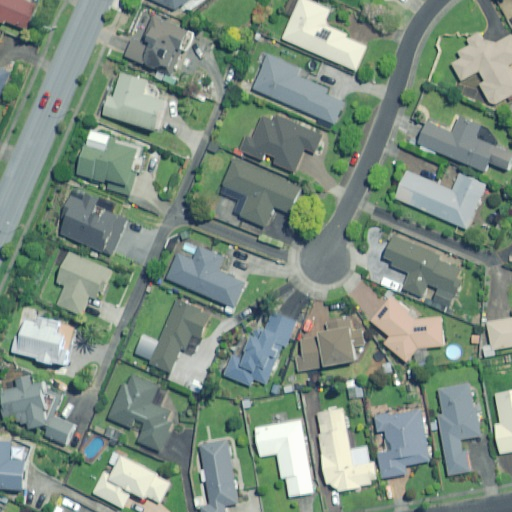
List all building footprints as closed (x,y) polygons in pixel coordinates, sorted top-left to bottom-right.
[(39,6),(24,0),(0,0),(0,21),(7,24),(8,22),(29,30),(39,6)] [(152,0),(177,11),(191,0),(152,0)] [(289,0),(284,13),(293,16),(283,39),(358,71),(368,47),(346,38),(348,35),(325,25),(331,10),(306,0),(299,0),(298,0),(289,0)] [(120,52),(171,77),(184,52),(187,54),(198,33),(143,5),(120,52)] [(479,34),(478,32),(468,38),(472,46),(459,53),(463,59),(453,65),(462,81),(481,71),(487,82),(481,85),(493,106),(511,95),(511,70),(509,66),(511,64),(511,36),(497,44),(485,41),(479,34)] [(300,68),(265,53),(250,87),(336,125),(345,103),(327,95),(329,89),(297,75),(300,68)] [(0,98),(2,100),(14,74),(0,67),(0,98)] [(148,82),(122,73),(114,97),(109,96),(103,115),(157,132),(166,102),(144,95),(148,82)] [(490,163),(509,171),(511,163),(511,151),(479,137),(484,126),(457,114),(450,130),(426,119),(414,145),(436,155),(437,153),(485,175),(490,163)] [(277,117),(274,122),(263,117),(253,140),(247,138),(241,152),(263,161),(266,155),(277,159),(275,163),(296,172),(305,150),(316,155),(323,137),(277,117)] [(141,154),(143,148),(89,132),(75,181),(129,197),(136,174),(140,175),(146,156),(141,154)] [(302,189),(232,157),(220,185),(248,197),(240,216),(265,228),(275,207),(291,214),(302,189)] [(453,191),(408,171),(396,198),(467,230),(487,185),(461,174),(453,191)] [(83,202),(70,197),(62,216),(66,218),(59,234),(111,256),(126,220),(97,207),(99,201),(86,195),(83,202)] [(441,258),(393,237),(384,258),(395,263),(393,268),(410,275),(404,289),(422,298),(428,285),(439,290),(434,302),(449,309),(460,283),(456,281),(461,270),(440,261),(441,258)] [(224,257),(199,247),(193,260),(178,253),(167,279),(229,305),(226,312),(233,314),(246,283),(218,271),(224,257)] [(112,271),(56,248),(49,265),(60,269),(54,282),(64,286),(57,306),(81,316),(88,297),(99,302),(112,271)] [(387,294),(381,301),(384,304),(371,321),(391,337),(385,344),(408,363),(419,349),(444,347),(441,317),(413,317),(408,313),(410,311),(393,298),(387,294)] [(211,316),(178,301),(150,364),(171,373),(181,349),(186,351),(192,336),(200,340),(211,316)] [(36,317),(38,313),(27,310),(20,336),(16,335),(11,352),(65,366),(75,327),(36,317)] [(297,322),(276,313),(268,332),(257,327),(243,360),(232,356),(224,375),(252,387),(255,380),(268,385),(284,346),(287,348),(297,322)] [(511,317),(487,321),(491,349),(511,345),(511,317)] [(365,346),(362,327),(321,334),(321,338),(301,341),(304,357),(297,358),(299,372),(358,362),(355,348),(365,346)] [(449,360),(451,361),(452,361),(453,361),(455,361),(456,361),(457,360),(459,359),(459,358),(460,357),(461,355),(461,354),(461,353),(461,351),(461,350),(460,349),(459,347),(458,346),(457,346),(455,345),(454,345),(453,345),(451,345),(450,345),(449,346),(447,347),(446,348),(446,349),(445,351),(445,352),(445,353),(445,355),(445,356),(446,357),(447,359),(448,359),(449,360)] [(0,394),(0,410),(44,432),(41,436),(65,448),(76,425),(52,414),(62,393),(17,372),(10,387),(5,384),(0,394)] [(169,390),(133,376),(128,387),(122,385),(108,419),(132,428),(136,419),(146,423),(138,442),(161,451),(172,423),(167,421),(171,411),(162,408),(169,390)] [(206,383),(195,378),(190,390),(201,394),(206,383)] [(474,411),(469,382),(436,388),(442,416),(438,417),(449,476),(469,472),(463,440),(481,437),(476,410),(474,411)] [(500,454),(511,452),(511,391),(496,394),(501,424),(495,425),(500,454)] [(430,462),(419,406),(373,415),(376,433),(385,431),(389,453),(378,455),(383,479),(407,475),(405,466),(430,462)] [(325,485),(329,484),(340,493),(362,489),(361,487),(372,485),(371,480),(378,479),(375,461),(368,463),(366,447),(350,450),(344,409),(318,413),(322,434),(317,434),(325,485)] [(314,493),(302,421),(256,429),(261,457),(278,454),(282,479),(287,478),(290,498),(314,493)] [(0,489),(24,491),(26,464),(34,447),(3,431),(0,437),(0,489)] [(206,495),(199,496),(193,497),(195,508),(201,507),(201,511),(226,511),(226,506),(238,504),(227,441),(197,446),(204,482),(206,495)] [(134,494),(148,501),(149,499),(161,505),(172,484),(158,477),(159,474),(127,458),(128,456),(113,449),(91,494),(125,511),(134,494)]
